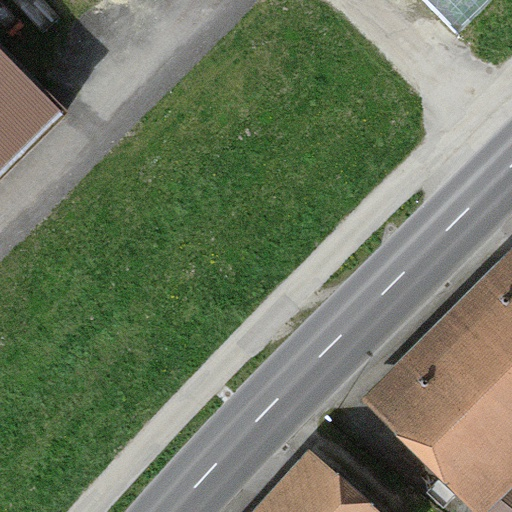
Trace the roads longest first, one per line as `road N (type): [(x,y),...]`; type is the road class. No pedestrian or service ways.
road 1 (track): [(88,511),(511,90)]
road 2 (secondary): [(217,511),(511,187)]
